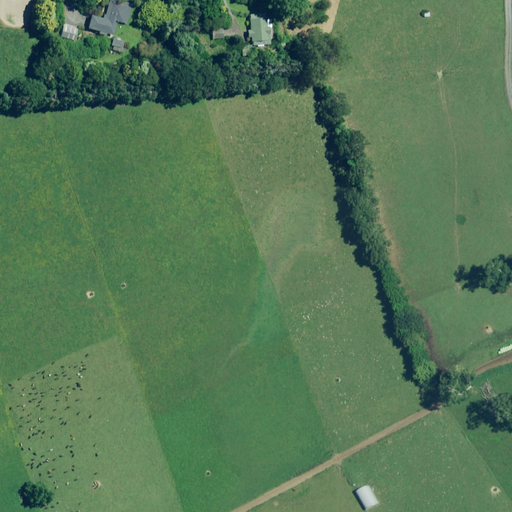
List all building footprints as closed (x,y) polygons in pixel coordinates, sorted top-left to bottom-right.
[(132,5),(117,0),(108,0),(102,19),(91,15),(86,28),(99,32),(98,34),(106,36),(107,34),(111,36),(116,21),(125,24),(132,5)] [(252,43),(252,47),(269,45),(267,26),(265,26),(264,18),(260,18),(260,14),(249,15),(249,19),(248,19),(249,30),(245,31),(246,38),(250,38),(250,43),(252,43)] [(77,29),(64,25),(61,37),(74,41),(77,29)] [(210,27),(212,40),(223,39),(222,26),(210,27)] [(112,51),(121,53),(123,53),(124,49),(122,49),(123,42),(111,39),(110,46),(113,46),(112,51)] [(250,46),(241,46),(241,57),(251,56),(250,46)] [(380,504),(370,486),(358,493),(368,510),(380,504)]
